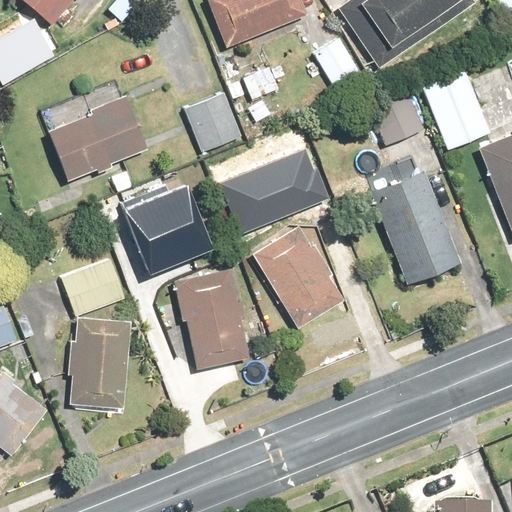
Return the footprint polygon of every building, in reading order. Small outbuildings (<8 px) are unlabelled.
[(21,0),(51,24),(71,0),(21,0)] [(302,0),(207,0),(225,46),(308,14),(302,0)] [(475,2),(473,0),(345,0),(336,6),(378,67),(475,2)] [(31,18),(0,33),(0,44),(14,72),(49,54),(31,18)] [(363,79),(336,37),(309,54),(337,97),(363,79)] [(462,64),(415,83),(442,152),(490,133),(462,64)] [(267,67),(223,86),(229,100),(246,93),(249,102),(277,90),(267,67)] [(402,85),(361,101),(379,145),(420,128),(402,85)] [(91,114),(48,130),(66,179),(148,150),(128,93),(89,107),(91,114)] [(221,93),(180,109),(197,152),(238,136),(221,93)] [(511,132),(477,146),(511,229),(511,132)] [(225,184),(242,229),(332,196),(322,170),(315,172),(308,153),(225,184)] [(424,169),(370,190),(407,285),(461,264),(424,169)] [(188,187),(121,216),(145,274),(206,248),(213,245),(188,187)] [(299,224),(251,253),(297,327),(345,298),(299,224)] [(232,265),(175,278),(196,372),(253,359),(232,265)] [(124,408),(130,319),(74,315),(68,404),(124,408)] [(47,409),(0,372),(0,445),(12,455),(47,409)] [(489,511),(489,502),(432,503),(431,511),(489,511)]
